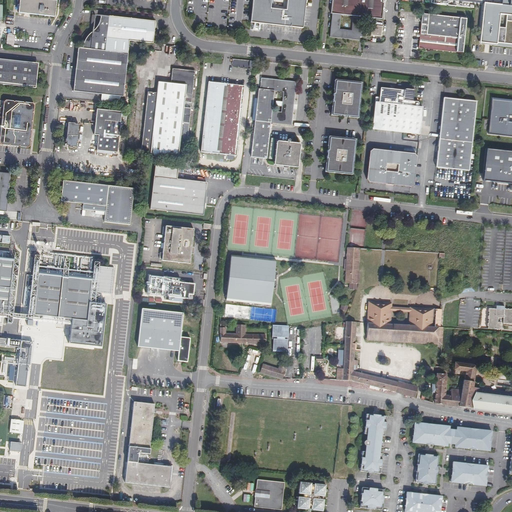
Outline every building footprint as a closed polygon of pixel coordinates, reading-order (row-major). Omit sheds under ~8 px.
[(54,0),(49,0),(50,1),(45,0),(44,0),(19,0),(17,13),(54,17),(55,2),(54,1),(54,0)] [(253,0),(252,22),(303,28),(306,0),(253,0)] [(363,37),(364,32),(360,31),(362,17),(381,19),(382,0),(332,0),(331,13),(332,13),(329,37),(359,40),(360,37),(363,37)] [(511,0),(459,0),(483,3),(482,10),(483,12),(482,13),(480,36),(480,44),(497,46),(511,47),(511,0)] [(459,18),(428,15),(428,25),(421,24),(418,48),(456,52),(459,18)] [(153,27),(100,21),(99,24),(98,28),(96,32),(93,36),(89,38),(86,41),(84,45),(82,49),(81,52),(80,55),(76,54),(72,93),(122,99),(127,46),(151,48),(153,27)] [(381,36),(381,26),(372,26),(371,35),(381,36)] [(15,36),(7,35),(6,47),(13,47),(15,36)] [(37,63),(0,59),(0,84),(35,88),(37,63)] [(156,93),(147,92),(140,156),(184,160),(190,108),(183,107),(184,102),(191,103),(194,71),(172,68),(170,83),(157,82),(156,93)] [(260,89),(259,88),(252,156),(266,158),(270,122),(290,124),(295,81),(261,77),(260,89)] [(361,82),(335,79),(333,89),(335,89),(334,93),(333,93),(332,101),(333,101),(333,105),(332,105),(331,114),(340,115),(340,114),(347,115),(347,116),(357,117),(361,82)] [(243,86),(208,82),(200,152),(236,156),(243,86)] [(403,90),(381,88),(380,96),(379,97),(376,97),(372,129),(419,134),(422,107),(418,107),(419,103),(416,101),(412,101),(413,89),(406,88),(403,90)] [(511,97),(490,95),(485,132),(511,135),(511,97)] [(2,106),(0,106),(0,112),(0,114),(0,143),(0,144),(6,144),(7,143),(9,145),(17,146),(18,144),(19,146),(26,146),(29,144),(31,121),(30,120),(31,118),(32,112),(30,110),(33,108),(33,103),(31,101),(24,101),(23,101),(22,100),(14,99),(12,101),(11,99),(5,98),(2,101),(2,106)] [(476,101),(443,98),(435,167),(468,171),(476,101)] [(121,112),(96,110),(94,135),(98,136),(97,150),(117,152),(121,112)] [(75,123),(68,123),(67,138),(65,140),(66,142),(67,143),(65,146),(66,148),(68,147),(68,146),(70,146),(70,148),(73,148),(73,147),(76,147),(78,142),(79,125),(75,124),(75,123)] [(338,137),(328,136),(327,145),(328,145),(328,150),(327,150),(326,157),(327,157),(326,162),(325,162),(324,171),(350,174),(354,139),(345,138),(345,139),(338,138),(338,137)] [(298,143),(278,141),(276,143),(273,163),(274,166),(296,167),(297,166),(300,145),(298,143)] [(511,151),(486,149),(482,181),(511,184),(511,151)] [(413,154),(373,150),(371,153),(367,180),(371,184),(410,188),(414,185),(417,158),(413,154)] [(177,169),(155,167),(151,209),(203,214),(206,183),(176,180),(177,169)] [(10,173),(0,172),(0,210),(6,211),(8,188),(11,188),(11,186),(9,185),(10,173)] [(132,189),(63,182),(60,202),(82,205),(82,210),(104,213),(103,222),(129,225),(132,189)] [(193,229),(165,226),(161,260),(189,263),(190,253),(191,246),(193,229)] [(0,234),(0,241),(4,242),(4,240),(10,241),(10,235),(0,234)] [(359,248),(348,247),(347,259),(346,270),(346,282),(349,282),(356,283),(359,283),(359,271),(357,271),(357,269),(358,267),(359,248)] [(275,261),(231,256),(226,298),(271,303),(275,261)] [(13,259),(0,257),(0,310),(7,312),(13,259)] [(114,268),(99,267),(96,293),(111,294),(114,268)] [(91,275),(38,270),(36,286),(36,281),(32,281),(31,295),(35,295),(35,290),(36,290),(34,314),(71,318),(87,320),(88,303),(89,296),(89,301),(93,301),(95,287),(91,287),(90,292),(89,292),(91,275)] [(166,277),(149,276),(148,294),(164,295),(165,291),(171,292),(171,296),(188,297),(189,292),(193,288),(191,285),(189,285),(189,284),(171,282),(171,283),(168,283),(168,282),(165,282),(166,277)] [(369,302),(366,340),(377,341),(378,336),(382,336),(382,341),(403,342),(403,337),(407,337),(407,343),(422,344),(422,339),(426,339),(426,344),(437,345),(438,328),(440,328),(441,310),(410,308),(410,309),(410,312),(409,325),(391,324),(391,311),(392,308),(392,304),(369,302)] [(87,320),(71,318),(70,324),(68,344),(101,348),(105,305),(88,303),(87,320)] [(183,313),(142,308),(137,346),(179,351),(177,360),(187,361),(189,338),(180,337),(183,313)] [(490,309),(487,309),(486,328),(500,329),(500,322),(497,322),(498,317),(503,317),(502,323),(511,323),(511,309),(503,309),(503,310),(490,309)] [(0,316),(8,318),(12,318),(28,320),(31,320),(70,324),(71,318),(34,314),(7,312),(0,310),(0,316)] [(345,322),(343,353),(354,354),(356,323),(345,322)] [(226,328),(220,328),(221,343),(265,344),(265,335),(245,335),(245,326),(237,326),(237,334),(225,334),(226,328)] [(288,327),(274,327),(273,339),(274,339),(274,350),(287,350),(287,340),(285,338),(287,336),(287,332),(288,327)] [(0,345),(21,347),(19,363),(28,364),(31,365),(33,342),(0,338),(0,345)] [(353,372),(353,365),(355,366),(357,366),(357,360),(354,360),(354,354),(343,353),(343,369),(337,369),(335,380),(353,381),(396,393),(398,383),(355,372),(353,372)] [(477,365),(455,361),(454,370),(465,372),(465,374),(465,375),(475,377),(475,375),(477,368),(477,365)] [(19,363),(16,385),(25,386),(28,364),(19,363)] [(278,369),(262,364),(259,372),(282,380),(286,368),(279,366),(278,369)] [(434,403),(459,407),(462,389),(451,389),(451,395),(445,394),(446,374),(436,374),(435,375),(435,384),(431,385),(431,391),(433,393),(435,393),(434,403)] [(475,377),(465,375),(464,381),(474,383),(475,377)] [(462,389),(459,407),(499,412),(502,392),(474,388),(474,383),(464,381),(462,389)] [(416,387),(398,383),(396,393),(414,398),(416,387)] [(511,393),(502,392),(499,412),(511,413),(511,393)] [(154,404),(133,402),(125,483),(169,488),(171,467),(167,466),(163,466),(138,464),(139,453),(150,455),(151,449),(149,448),(153,413),(154,409),(154,404)] [(387,416),(366,414),(364,434),(367,435),(367,441),(365,441),(364,441),(363,443),(364,445),(366,446),(365,452),(362,451),(360,471),(380,474),(382,454),(380,453),(381,436),(384,437),(387,416)] [(22,420),(12,419),(11,432),(21,433),(22,420)] [(492,431),(457,427),(456,430),(449,430),(449,427),(415,423),(412,443),(447,446),(447,443),(455,444),(454,447),(489,452),(492,431)] [(21,444),(10,442),(9,451),(20,452),(21,444)] [(439,456),(418,454),(415,483),(435,485),(439,456)] [(488,466),(453,462),(451,482),(486,486),(488,466)] [(283,482),(256,479),(254,506),(280,509),(283,482)] [(310,483),(299,482),(298,494),(303,494),(302,497),(297,497),(296,508),(307,509),(307,511),(309,511),(310,511),(311,510),(322,511),(323,500),(318,499),(318,496),(323,497),(324,485),(313,484),(313,485),(310,485),(310,483)] [(384,490),(362,487),(360,508),(382,510),(384,490)] [(439,511),(442,496),(407,493),(404,511),(439,511)]
